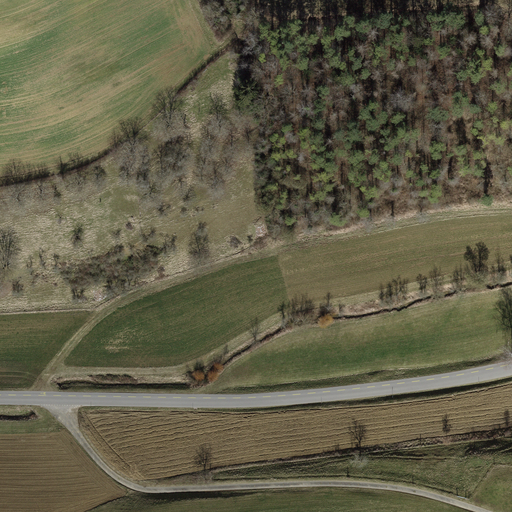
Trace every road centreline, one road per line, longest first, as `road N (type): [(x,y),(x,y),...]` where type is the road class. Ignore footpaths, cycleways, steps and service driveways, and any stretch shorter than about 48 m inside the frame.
road 1 (track): [(0,183),(57,174),(111,149),(248,28),(454,11),(511,23)]
road 2 (tertiary): [(0,397),(292,399),(511,369)]
road 3 (track): [(481,511),(362,471),(144,480),(89,449),(54,399)]
